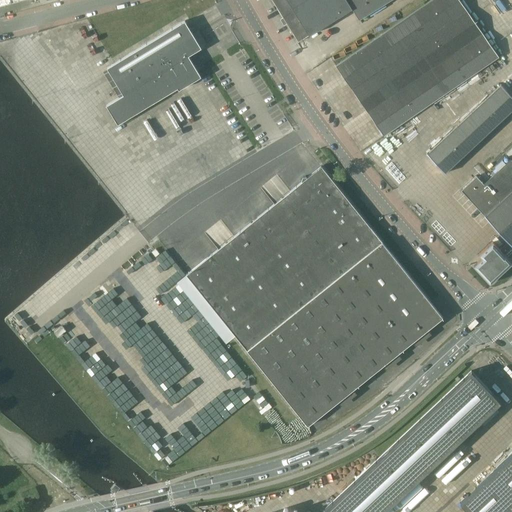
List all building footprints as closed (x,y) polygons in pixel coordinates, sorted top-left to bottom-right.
[(390,0),(272,0),(283,17),(280,19),(284,26),(287,24),(298,42),(309,35),(352,8),(359,19),(390,0)] [(352,89),(467,11),(459,0),(431,0),(336,66),(352,89)] [(467,11),(352,89),(384,136),(499,57),(467,11)] [(193,35),(185,21),(107,68),(123,95),(106,105),(118,124),(178,88),(189,81),(178,63),(205,45),(197,32),(193,35)] [(355,38),(364,32),(361,28),(352,34),(355,38)] [(511,95),(501,84),(500,84),(500,85),(428,153),(427,153),(426,153),(445,173),(446,173),(445,172),(511,110),(511,95)] [(349,96),(345,100),(349,103),(344,108),(355,120),(359,116),(361,119),(366,114),(349,96)] [(430,105),(426,108),(436,118),(439,115),(430,105)] [(508,242),(500,250),(496,245),(490,251),(487,248),(479,254),(482,258),(474,266),(490,284),(511,263),(511,157),(487,181),(480,174),(462,191),(508,242)] [(308,426),(443,318),(382,242),(321,166),(186,275),(247,350),(308,426)] [(455,251),(460,241),(449,236),(444,246),(455,251)] [(327,511),(384,511),(500,402),(471,371),(325,509),(327,511)] [(511,511),(511,453),(458,506),(464,511),(511,511)] [(110,492),(136,511),(153,511),(115,483),(110,489),(111,490),(110,492)] [(146,484),(142,485),(172,509),(176,508),(146,484)] [(36,498),(33,492),(22,496),(25,503),(36,498)]
